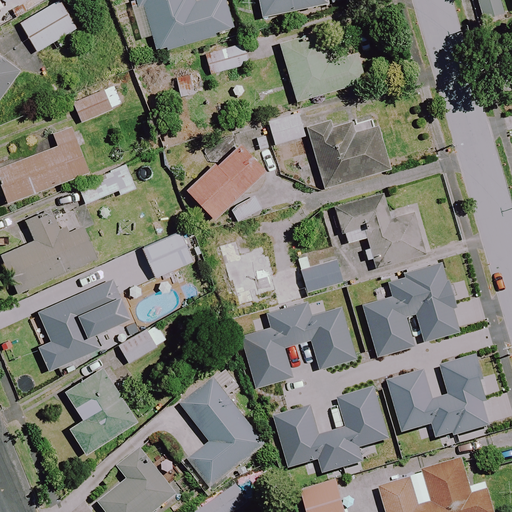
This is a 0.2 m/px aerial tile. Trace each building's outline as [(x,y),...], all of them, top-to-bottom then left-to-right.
[(208,0),(192,5),(191,0),(134,0),(137,7),(132,9),(140,40),(151,37),(156,54),(232,32),(223,0),(208,0)] [(327,5),(347,0),(256,0),(261,20),(327,5)] [(502,15),(496,0),(475,0),(482,22),(502,15)] [(80,37),(59,2),(19,25),(36,54),(57,42),(61,49),(80,37)] [(319,66),(310,36),(278,45),(295,104),(365,83),(356,55),(319,66)] [(249,65),(243,45),(204,56),(210,77),(249,65)] [(0,100),(17,77),(0,64),(0,100)] [(194,96),(189,74),(175,77),(180,99),(194,96)] [(122,106),(109,79),(70,97),(82,124),(122,106)] [(304,138),(297,114),(267,123),(274,147),(304,138)] [(354,135),(350,123),(306,137),(323,191),(390,171),(377,128),(354,135)] [(86,176),(74,143),(0,170),(0,186),(7,205),(86,176)] [(266,174),(239,144),(186,191),(213,221),(266,174)] [(133,186),(125,167),(103,176),(105,180),(78,192),(84,207),(133,186)] [(391,222),(384,196),(334,211),(344,245),(366,239),(376,270),(423,256),(411,216),(391,222)] [(96,261),(78,218),(45,232),(40,220),(27,226),(34,243),(1,257),(17,295),(96,261)] [(193,263),(180,233),(141,250),(154,280),(193,263)] [(310,267),(306,255),(296,258),(297,263),(272,271),(264,245),(242,252),(238,238),(220,244),(240,310),(271,300),(274,309),(307,299),(305,295),(343,284),(335,259),(310,267)] [(129,324),(109,280),(37,313),(51,344),(38,350),(48,373),(99,350),(94,339),(129,324)] [(414,325),(404,288),(362,300),(380,363),(436,347),(428,321),(414,325)] [(340,379),(338,371),(341,370),(337,353),(344,351),(338,330),(327,333),(325,324),(271,338),(278,366),(258,372),(266,398),(340,379)] [(152,328),(117,349),(128,367),(163,346),(152,328)] [(436,399),(427,370),(365,390),(386,454),(414,445),(412,438),(439,429),(430,401),(436,399)] [(137,423),(101,371),(65,396),(83,422),(68,432),(86,458),(137,423)] [(266,448),(221,389),(187,414),(210,446),(188,463),(209,491),(266,448)] [(355,462),(340,410),(278,428),(293,480),(355,462)] [(158,511),(177,498),(139,449),(115,467),(127,482),(98,504),(103,511),(158,511)] [(468,490),(460,463),(422,474),(430,503),(416,507),(409,480),(377,489),(383,511),(492,511),(485,485),(468,490)] [(342,511),(334,483),(300,492),(305,511),(342,511)] [(238,511),(248,505),(236,487),(201,511),(238,511)]
